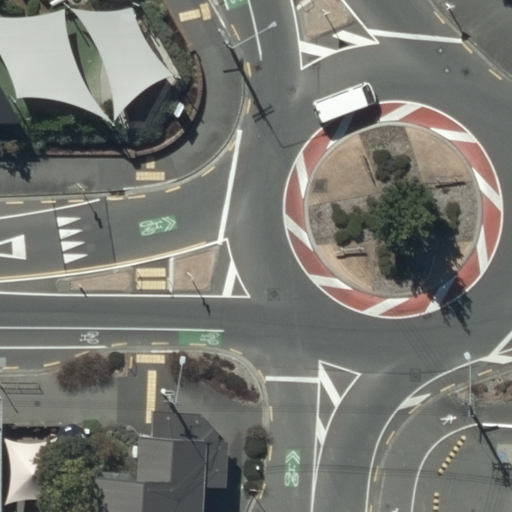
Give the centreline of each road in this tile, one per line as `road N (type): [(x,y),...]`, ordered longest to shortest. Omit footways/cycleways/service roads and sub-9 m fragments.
road 1 (secondary): [(273,258),(0,282)]
road 2 (secondary): [(511,281),(470,323),(442,336),(372,341),(323,321)]
road 3 (secondary): [(273,258),(264,208),(275,159),(303,117),(345,88)]
road 4 (residential): [(323,321),(314,511)]
road 5 (secondary): [(345,88),(385,77),(426,80),(465,95),(511,142)]
